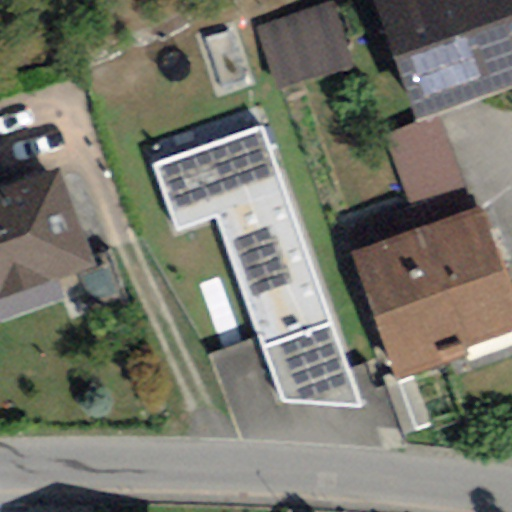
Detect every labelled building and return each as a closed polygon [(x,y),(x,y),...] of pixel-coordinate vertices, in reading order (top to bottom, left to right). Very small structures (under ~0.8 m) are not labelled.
[(511,0),(376,0),(417,107),(511,71),(511,0)] [(283,87),(353,73),(341,13),(271,27),(283,87)] [(290,396),(373,405),(269,120),(173,154),(202,235),(228,225),(290,396)] [(406,184),(462,167),(448,121),(392,138),(406,184)] [(87,173),(0,204),(0,324),(125,279),(87,173)] [(403,375),(511,336),(511,296),(479,202),(357,245),(403,375)]
